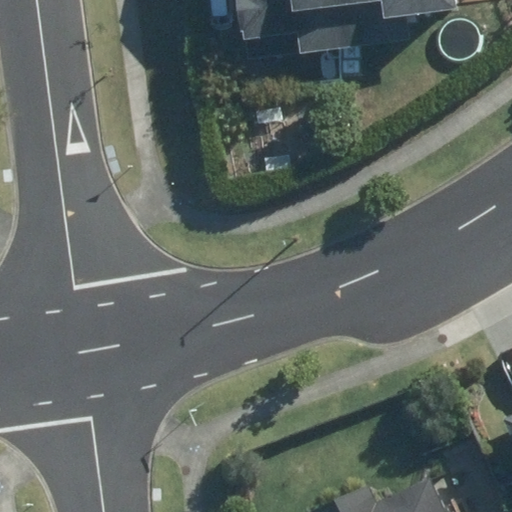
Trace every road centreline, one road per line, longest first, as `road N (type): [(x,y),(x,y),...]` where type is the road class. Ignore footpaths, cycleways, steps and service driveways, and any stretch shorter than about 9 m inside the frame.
road 1 (residential): [(511,176),(477,203),(302,290),(84,349)]
road 2 (residential): [(36,0),(84,349)]
road 3 (residential): [(84,349),(101,511)]
